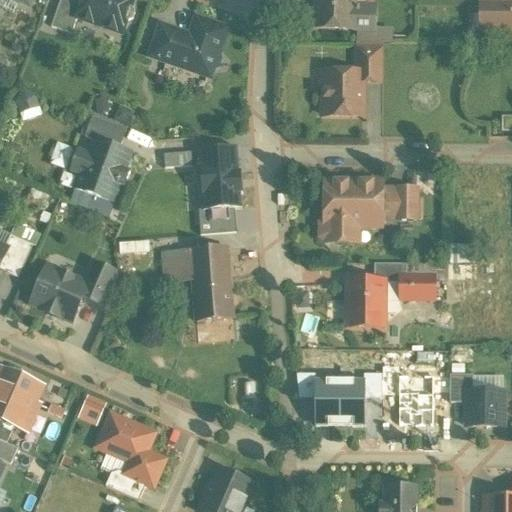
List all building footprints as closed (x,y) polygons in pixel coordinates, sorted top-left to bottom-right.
[(79,24),(85,5),(68,0),(65,0),(55,31),(74,37),(79,24)] [(139,0),(86,0),(85,5),(79,24),(128,39),(139,0)] [(381,11),(361,11),(360,0),(315,0),(316,35),(361,36),(361,35),(381,35),(381,11)] [(511,5),(485,6),(486,33),(511,32),(511,5)] [(195,34),(164,24),(152,61),(214,80),(230,30),(199,20),(195,34)] [(356,76),(328,76),(328,123),(369,123),(369,88),(388,88),(387,52),(356,52),(356,76)] [(136,153),(123,149),(128,133),(95,122),(89,140),(98,143),(93,159),(83,155),(76,177),(86,181),(81,197),(118,209),(123,192),(132,195),(137,177),(129,174),(136,153)] [(391,182),(330,181),(329,248),(368,249),(368,233),(390,233),(390,220),(390,192),(391,182)] [(423,192),(390,192),(390,220),(423,221),(423,192)] [(11,240),(8,247),(0,244),(0,281),(4,272),(22,280),(35,250),(11,240)] [(235,252),(193,255),(198,326),(240,323),(235,252)] [(86,282),(56,268),(37,310),(79,329),(90,304),(113,314),(129,278),(95,263),(86,282)] [(439,278),(403,278),(404,306),(440,305),(439,278)] [(393,285),(350,285),(350,330),(393,330),(393,285)] [(6,374),(1,372),(0,374),(0,441),(7,444),(13,426),(24,430),(41,388),(6,374)] [(466,390),(472,390),(472,376),(451,376),(451,403),(466,403),(466,390)] [(466,403),(466,431),(504,431),(505,390),(472,390),(466,390),(466,403)] [(158,437),(113,417),(97,454),(129,468),(124,480),(156,494),(169,464),(150,456),(158,437)] [(248,511),(259,487),(221,471),(203,511),(248,511)] [(422,511),(422,493),(388,494),(388,511),(422,511)] [(511,511),(511,502),(489,502),(489,511),(511,511)]
